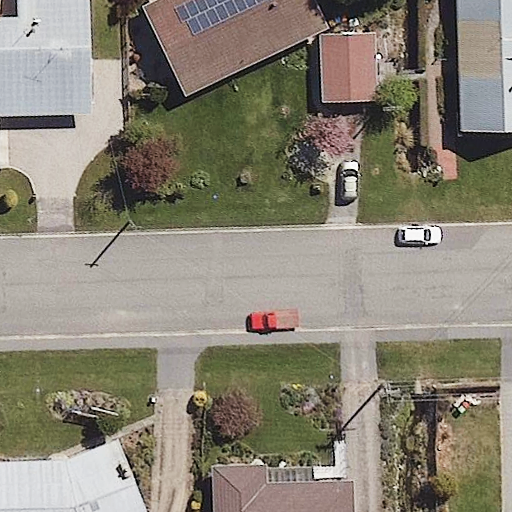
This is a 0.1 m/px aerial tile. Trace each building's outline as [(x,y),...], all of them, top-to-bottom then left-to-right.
[(89,0),(0,0),(0,113),(92,111),(89,0)] [(312,0),(150,0),(137,6),(177,93),(324,26),(312,0)] [(511,0),(451,0),(455,132),(511,130),(511,0)] [(373,99),(372,33),(317,34),(318,99),(373,99)] [(61,454),(0,454),(0,511),(146,511),(115,431),(61,454)] [(276,483),(275,455),(206,457),(207,511),(356,511),(356,480),(276,483)]
